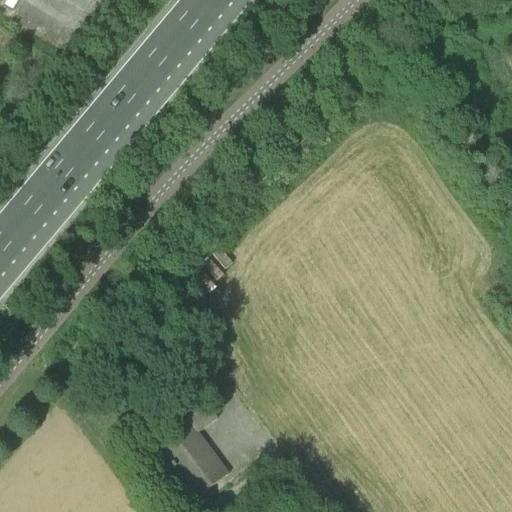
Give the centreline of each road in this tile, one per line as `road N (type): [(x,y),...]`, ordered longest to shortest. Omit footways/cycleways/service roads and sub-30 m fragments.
road 1 (residential): [(0,378),(158,193),(350,0)]
road 2 (motorway): [(0,246),(208,0)]
